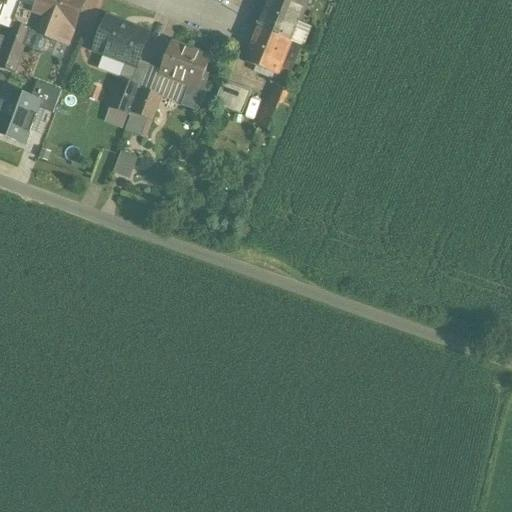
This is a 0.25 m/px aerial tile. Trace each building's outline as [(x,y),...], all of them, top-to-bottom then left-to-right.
[(84,0),(41,0),(37,10),(36,15),(31,29),(30,30),(67,45),(84,0)] [(269,0),(257,29),(291,42),(307,0),(269,0)] [(37,10),(21,4),(14,23),(31,29),(36,15),(37,10)] [(0,56),(15,18),(3,14),(0,22),(0,56)] [(124,24),(107,18),(95,52),(126,64),(120,81),(120,82),(128,84),(134,67),(137,67),(139,61),(149,35),(124,25),(124,24)] [(31,29),(14,23),(0,60),(0,69),(14,74),(30,30),(31,29)] [(257,29),(244,63),(277,76),(291,42),(257,29)] [(211,58),(172,44),(160,75),(189,86),(182,106),(198,112),(207,91),(200,88),(211,58)] [(139,61),(137,67),(134,67),(128,84),(139,89),(141,90),(150,66),(139,61)] [(252,92),(224,81),(215,103),(243,114),(252,92)] [(128,84),(120,82),(105,122),(123,129),(139,89),(128,84)] [(276,89),(260,128),(277,135),(293,96),(276,89)] [(161,97),(143,90),(133,114),(161,125),(167,111),(157,108),(161,97)] [(54,107),(35,101),(29,119),(47,125),(54,107)] [(163,131),(154,127),(148,141),(157,145),(163,131)] [(113,173),(129,179),(136,160),(120,154),(113,173)]
